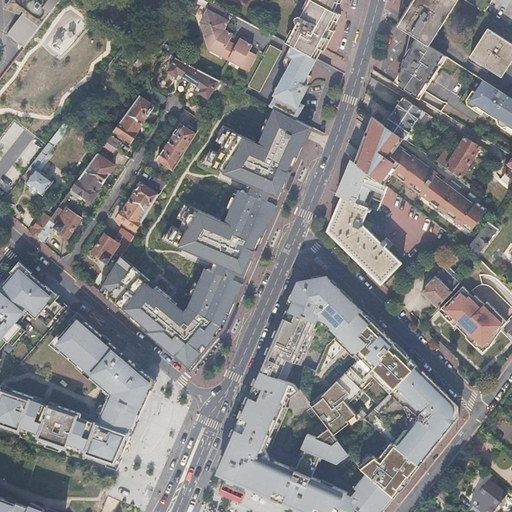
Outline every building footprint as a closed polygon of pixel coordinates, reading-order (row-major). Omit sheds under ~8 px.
[(6,35),(24,49),(61,0),(9,0),(6,5),(4,9),(20,15),(22,11),(24,13),(6,35)] [(291,17),(290,18),(290,20),(291,23),(292,24),(282,41),(297,49),(316,59),(320,50),(323,52),(334,32),(331,30),(339,17),(331,13),(308,0),(304,0),(297,15),(295,15),(294,15),(292,16),(291,17)] [(308,0),(331,13),(336,4),(328,0),(308,0)] [(403,0),(397,26),(409,34),(430,47),(459,0),(403,0)] [(464,0),(484,12),(491,0),(464,0)] [(203,23),(212,51),(242,67),(241,69),(249,73),(256,59),(250,56),(254,47),(241,39),(238,46),(231,42),(234,36),(226,32),(231,22),(223,19),(227,12),(211,3),(208,10),(209,11),(203,23)] [(511,60),(511,45),(487,30),(470,57),(501,77),(511,60)] [(430,47),(409,34),(402,65),(404,66),(401,72),(404,75),(406,76),(408,73),(415,78),(416,76),(417,77),(418,76),(427,82),(429,83),(446,57),(430,47)] [(285,53),(272,46),(250,87),(263,94),(285,53)] [(292,61),(296,63),(273,107),(275,108),(295,118),(312,85),(311,84),(314,78),(312,78),(314,73),(310,70),(316,59),(297,49),(292,61)] [(177,59),(168,72),(176,78),(178,75),(190,82),(198,70),(177,59)] [(320,61),(316,59),(310,70),(314,73),(320,61)] [(198,70),(190,82),(201,90),(199,93),(207,99),(212,91),(220,97),(227,84),(198,70)] [(404,75),(402,79),(398,86),(416,98),(427,82),(418,76),(417,77),(416,76),(415,78),(408,73),(406,76),(404,75)] [(473,110),(477,109),(485,113),(486,112),(488,113),(487,115),(496,121),(498,126),(502,128),(507,128),(511,130),(511,98),(508,96),(484,81),(476,93),(473,91),(467,101),(468,107),(473,110)] [(155,91),(151,97),(163,105),(164,102),(165,100),(167,99),(155,91)] [(154,106),(140,97),(127,114),(142,124),(154,106)] [(425,113),(405,99),(396,112),(413,124),(418,117),(421,119),(425,113)] [(295,118),(275,108),(263,134),(266,135),(261,147),(255,144),(256,142),(228,130),(226,134),(221,132),(216,141),(222,144),(218,153),(210,150),(205,159),(214,163),(212,167),(254,185),(251,193),(246,191),(243,190),(240,196),(237,195),(230,212),(232,213),(227,226),(220,223),(221,220),(190,206),(188,211),(182,208),(177,218),(184,221),(180,230),(172,226),(166,236),(175,241),(174,244),(220,264),(217,272),(212,270),(208,269),(204,278),(202,276),(191,302),(193,303),(192,307),(185,314),(177,308),(179,305),(157,286),(155,288),(148,283),(150,281),(121,256),(100,291),(121,309),(124,312),(125,310),(132,315),(130,318),(189,368),(224,328),(243,283),(241,282),(246,271),(248,271),(277,205),(275,204),(278,196),(280,192),(282,193),(311,127),(295,118)] [(413,124),(396,112),(387,127),(407,141),(411,134),(408,131),(413,124)] [(142,124),(127,114),(115,131),(131,142),(138,132),(137,131),(142,124)] [(387,127),(375,119),(358,162),(389,186),(398,175),(469,231),(486,210),(478,203),(480,201),(470,193),(467,197),(459,191),(462,188),(452,180),(450,183),(430,168),(428,171),(424,168),(423,165),(422,164),(424,161),(419,157),(418,159),(412,155),(410,158),(404,154),(406,151),(399,146),(404,139),(387,127)] [(175,134),(170,143),(185,153),(196,135),(181,124),(175,134)] [(266,135),(263,134),(260,143),(256,142),(255,144),(261,147),(266,135)] [(121,143),(111,136),(107,143),(116,150),(121,143)] [(465,138),(464,140),(456,152),(471,162),(473,159),(480,148),(465,138)] [(116,150),(107,143),(102,150),(112,156),(116,150)] [(165,150),(164,150),(158,159),(174,171),(185,153),(170,143),(165,150)] [(423,143),(419,149),(430,156),(434,150),(423,143)] [(456,152),(451,160),(446,167),(461,178),(471,162),(456,152)] [(451,160),(441,154),(436,161),(446,167),(451,160)] [(114,166),(98,155),(86,172),(103,184),(104,184),(110,175),(109,174),(114,166)] [(214,163),(205,159),(202,163),(212,167),(214,163)] [(43,194),(53,181),(37,170),(28,183),(43,194)] [(86,172),(74,189),(92,202),(99,192),(99,191),(103,184),(86,172)] [(156,176),(151,183),(162,191),(166,183),(156,176)] [(254,185),(249,183),(246,191),(251,193),(254,185)] [(134,193),(135,194),(130,202),(148,214),(159,196),(141,184),(134,193)] [(70,194),(65,200),(77,208),(82,200),(71,193),(70,194)] [(230,212),(237,195),(234,194),(226,210),(230,212)] [(340,203),(329,230),(382,284),(402,264),(388,249),(394,244),(387,237),(382,242),(370,230),(375,225),(367,217),(371,208),(343,196),(340,203)] [(124,210),(123,209),(117,219),(137,232),(148,214),(130,202),(124,210)] [(52,218),(51,220),(38,239),(45,245),(54,232),(53,232),(56,228),(61,231),(61,232),(70,238),(82,218),(68,209),(66,212),(60,208),(53,217),(52,218)] [(233,213),(230,212),(226,222),(221,220),(220,223),(227,226),(233,213)] [(488,221),(486,224),(467,248),(474,255),(476,257),(497,228),(488,221)] [(126,248),(129,244),(123,239),(119,244),(106,235),(93,254),(107,263),(115,250),(122,255),(126,248)] [(474,255),(469,260),(476,267),(481,262),(476,257),(474,255)] [(220,264),(215,262),(212,270),(217,272),(220,264)] [(117,349),(20,265),(0,288),(3,290),(0,293),(0,426),(23,434),(24,430),(40,436),(39,439),(69,450),(71,446),(87,452),(86,456),(116,467),(121,456),(135,425),(155,382),(117,349)] [(448,265),(422,290),(437,305),(463,280),(448,265)] [(383,511),(403,487),(460,418),(459,412),(459,407),(327,276),(299,281),(263,365),(217,469),(220,476),(304,511),(383,511)] [(473,298),(462,288),(439,310),(463,333),(482,353),(487,348),(488,349),(501,329),(500,328),(506,322),(486,302),(484,304),(475,296),(473,298)] [(193,303),(191,302),(189,306),(185,310),(179,305),(177,308),(185,315),(192,307),(193,303)] [(492,511),(506,496),(488,482),(471,503),(474,505),(469,511),(470,511),(492,511)] [(0,511),(50,511),(30,504),(29,508),(0,496),(0,511)]
